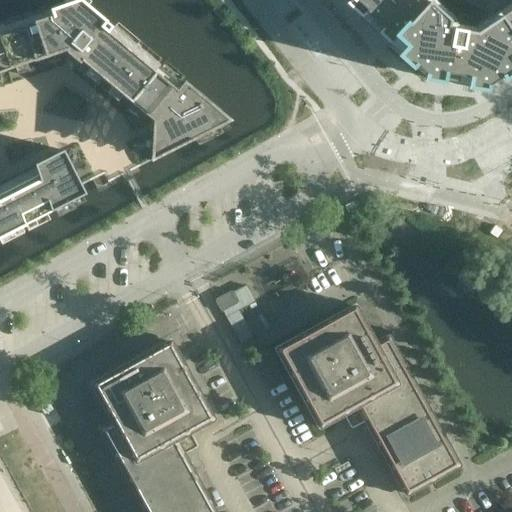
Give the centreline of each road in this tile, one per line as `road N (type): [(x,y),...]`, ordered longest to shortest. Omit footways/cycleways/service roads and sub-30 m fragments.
road 1 (residential): [(0,368),(181,268)]
road 2 (residential): [(181,268),(312,195),(318,179),(310,165)]
road 3 (residential): [(310,165),(299,150),(287,149),(155,221)]
road 4 (residential): [(155,221),(0,306)]
road 5 (residential): [(254,0),(359,129)]
road 6 (residential): [(511,123),(447,154),(384,146),(359,129)]
